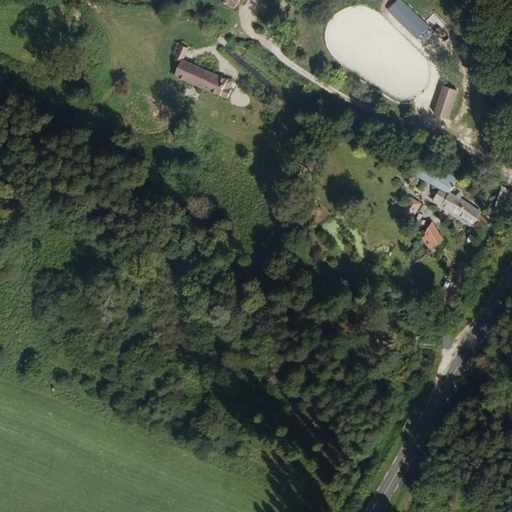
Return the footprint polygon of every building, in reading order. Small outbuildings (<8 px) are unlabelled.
[(218,0),(218,1),(236,11),(242,0),(218,0)] [(401,0),(396,0),(387,9),(417,38),(429,26),(401,0)] [(175,57),(182,60),(187,48),(180,45),(175,57)] [(234,82),(184,61),(177,77),(227,98),(234,82)] [(448,74),(438,110),(452,114),(463,78),(448,74)] [(447,195),(453,185),(448,182),(451,176),(420,160),(412,175),(440,190),(434,200),(442,205),(447,195)] [(456,179),(451,176),(448,182),(453,185),(456,179)] [(447,195),(442,205),(473,222),(479,212),(458,200),(454,198),(447,195)] [(413,219),(422,203),(410,196),(401,212),(413,219)] [(442,239),(432,225),(424,237),(431,248),(442,239)]
